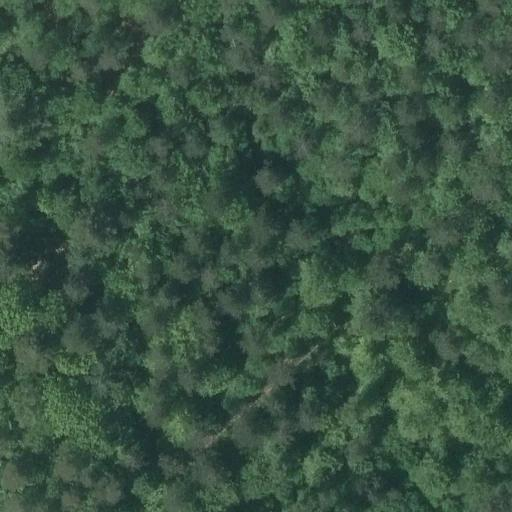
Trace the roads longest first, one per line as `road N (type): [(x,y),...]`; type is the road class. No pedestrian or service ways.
road 1 (track): [(511,187),(150,511)]
road 2 (track): [(323,0),(0,278)]
road 3 (track): [(0,314),(154,511)]
